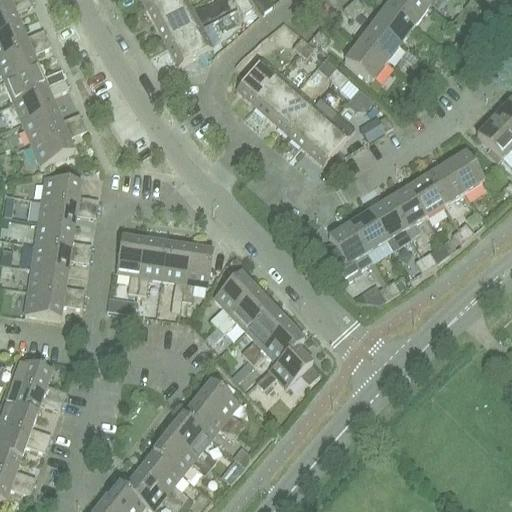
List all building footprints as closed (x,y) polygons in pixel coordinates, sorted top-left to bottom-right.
[(0,0),(0,13),(29,1),(29,0),(7,0),(0,0)] [(163,0),(143,0),(148,8),(163,0)] [(189,12),(182,0),(163,0),(148,8),(158,28),(189,12)] [(239,0),(233,5),(238,12),(248,5),(245,0),(239,0)] [(428,13),(410,0),(394,0),(387,11),(414,31),(428,13)] [(410,0),(428,13),(432,17),(445,0),(410,0)] [(0,38),(20,30),(15,17),(33,10),(29,1),(0,13),(0,38)] [(356,2),(350,8),(358,18),(365,12),(356,2)] [(253,12),(248,5),(238,12),(243,19),(253,12)] [(352,23),(358,18),(350,8),(343,14),(352,23)] [(414,31),(387,11),(373,29),(400,50),(414,31)] [(199,32),(189,12),(158,28),(169,49),(199,32)] [(458,20),(450,30),(458,36),(462,39),(469,29),(464,25),(458,20)] [(400,50),(373,29),(359,47),(386,68),(400,50)] [(0,63),(47,43),(44,34),(25,42),(20,30),(0,38),(0,63)] [(211,53),(199,32),(169,49),(180,69),(198,60),(207,55),(211,53)] [(329,43),(319,35),(313,41),(323,50),(329,43)] [(293,52),(299,58),(308,48),(302,42),(293,52)] [(38,72),(33,59),(51,52),(47,43),(0,63),(0,75),(4,86),(38,72)] [(386,68),(359,47),(345,66),(372,87),(386,68)] [(315,54),(308,48),(299,58),(306,63),(315,54)] [(207,55),(198,60),(203,68),(211,63),(207,55)] [(256,107),(278,82),(260,66),(238,92),(256,107)] [(13,107),(65,85),(61,76),(43,84),(38,72),(4,86),(13,107)] [(327,82),(334,88),(342,78),(336,72),(327,82)] [(349,84),(342,78),(334,88),(340,93),(349,84)] [(273,122),(295,97),(278,82),(256,107),(273,122)] [(56,114),(50,101),(69,94),(65,85),(13,107),(22,128),(56,114)] [(290,138),(313,112),(295,97),(273,122),(290,138)] [(307,153),(330,127),(337,119),(320,104),(313,112),(290,138),(307,153)] [(511,109),(509,107),(493,123),(511,141),(511,109)] [(31,149),(83,127),(79,118),(61,126),(56,114),(22,128),(31,149)] [(325,168),(348,142),(354,134),(337,119),(330,127),(307,153),(325,168)] [(393,131),(386,120),(379,125),(385,136),(386,136),(393,131)] [(379,125),(377,122),(359,132),(368,146),(385,136),(379,125)] [(511,153),(511,141),(493,123),(477,140),(502,164),(511,153)] [(74,156),(68,143),(87,135),(83,127),(31,149),(40,171),(74,156)] [(366,149),(347,162),(357,176),(376,163),(366,149)] [(484,186),(466,157),(446,169),(464,199),(484,186)] [(464,199),(446,169),(427,181),(445,211),(464,199)] [(445,211),(427,181),(407,193),(425,223),(445,211)] [(79,201),(81,187),(45,182),(42,205),(97,214),(99,204),(79,201)] [(425,223),(407,193),(388,205),(396,219),(406,235),(411,243),(420,237),(415,229),(425,223)] [(74,233),(76,220),(96,223),(97,214),(42,205),(38,228),(74,233)] [(396,219),(388,205),(368,217),(387,247),(406,235),(396,219)] [(5,214),(4,222),(11,223),(12,223),(13,216),(12,216),(5,214)] [(387,247),(368,217),(349,229),(367,259),(387,247)] [(1,226),(0,230),(1,230),(8,231),(9,224),(1,223),(1,226)] [(72,246),(74,233),(38,228),(35,250),(90,259),(92,249),(72,246)] [(466,228),(459,234),(468,243),(474,238),(466,228)] [(372,267),(367,259),(349,229),(329,242),(338,256),(328,262),(344,288),(355,281),(353,279),(372,267)] [(461,249),(468,243),(459,234),(453,240),(461,249)] [(136,299),(145,245),(121,242),(116,278),(130,280),(127,298),(136,299)] [(162,285),(167,249),(145,245),(136,299),(146,300),(149,283),(162,285)] [(162,285),(175,287),(172,304),(182,306),(190,252),(167,249),(162,285)] [(67,278),(69,265),(89,268),(90,259),(35,250),(31,273),(67,278)] [(208,291),(213,256),(190,252),(182,306),(191,307),(194,289),(208,291)] [(423,262),(430,272),(439,267),(432,256),(423,262)] [(2,261),(1,269),(4,269),(10,270),(11,262),(5,262),(2,261)] [(422,277),(430,272),(423,262),(415,266),(422,277)] [(65,291),(67,278),(31,273),(28,295),(84,304),(85,294),(65,291)] [(217,332),(256,295),(240,277),(214,302),(224,313),(210,325),(217,332)] [(402,284),(395,288),(401,296),(407,292),(402,284)] [(394,285),(387,290),(394,301),(401,296),(395,288),(394,285)] [(386,305),(394,301),(387,290),(379,294),(386,305)] [(60,324),(63,310),(82,313),(84,304),(28,295),(25,319),(60,324)] [(246,336),(272,311),(256,295),(217,332),(222,338),(223,339),(236,326),(246,336)] [(123,307),(122,319),(133,320),(135,309),(123,307)] [(248,365),(288,328),(272,311),(246,336),(255,346),(242,358),(248,365)] [(277,369),(297,351),(297,352),(304,345),(288,328),(248,365),(255,372),(268,360),(276,369),(277,369)] [(217,332),(211,338),(216,344),(222,338),(217,332)] [(313,368),(297,352),(297,351),(277,369),(276,369),(256,388),(264,395),(277,383),(286,393),(300,380),(312,369),(313,368)] [(47,390),(52,376),(18,364),(10,387),(63,405),(66,396),(47,390)] [(312,369),(300,380),(309,389),(320,378),(312,369)] [(222,393),(211,385),(196,404),(239,437),(245,430),(231,419),(239,408),(230,400),(222,393)] [(60,414),(63,405),(10,387),(2,408),(36,420),(41,407),(60,414)] [(227,387),(222,393),(230,400),(235,394),(227,387)] [(239,437),(196,404),(182,421),(211,444),(219,433),(233,445),(239,437)] [(32,433),(36,420),(2,408),(0,413),(0,431),(48,448),(51,440),(32,433)] [(211,444),(182,421),(168,439),(210,473),(216,466),(202,455),(211,444)] [(44,457),(48,448),(0,431),(0,455),(21,463),(26,451),(44,457)] [(210,473),(168,439),(154,457),(182,480),(190,469),(205,480),(210,473)] [(17,476),(21,463),(0,455),(0,479),(32,491),(36,483),(17,476)] [(182,480),(154,457),(140,475),(182,509),(188,501),(174,490),(182,480)] [(179,511),(182,509),(140,475),(126,492),(125,493),(146,509),(145,510),(147,511),(156,511),(162,505),(170,511),(179,511)] [(29,500),(32,491),(0,479),(0,505),(6,507),(10,494),(29,500)] [(146,509),(125,493),(126,492),(118,486),(104,505),(112,511),(144,511),(145,510),(146,509)] [(188,501),(182,509),(185,511),(189,511),(194,507),(188,501)]
